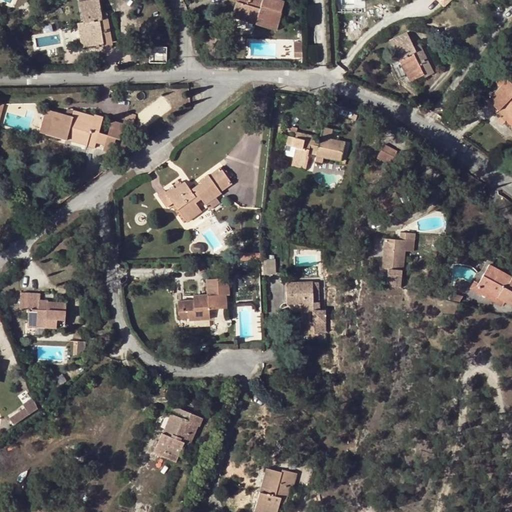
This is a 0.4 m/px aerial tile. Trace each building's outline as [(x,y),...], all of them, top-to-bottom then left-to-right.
[(102,44),(103,47),(112,45),(109,31),(106,31),(104,18),(101,18),(100,15),(97,0),(78,0),(82,23),(86,22),(90,41),(101,39),(102,44)] [(233,0),(233,1),(236,2),(241,3),(238,16),(256,21),(254,24),(275,31),(281,12),(265,8),(262,6),(263,3),(252,0),(233,0)] [(448,0),(444,4),(450,12),(462,2),(459,0),(448,0)] [(241,3),(236,2),(231,17),(254,24),(256,21),(238,16),(241,3)] [(106,31),(109,31),(107,14),(100,15),(101,18),(104,18),(106,31)] [(87,47),(102,44),(101,39),(90,41),(86,22),(82,23),(87,47)] [(388,41),(398,59),(402,58),(410,75),(420,71),(423,76),(424,78),(433,73),(426,60),(424,61),(418,49),(414,51),(412,47),(405,32),(388,41)] [(419,44),(412,47),(414,51),(418,49),(424,61),(426,60),(419,44)] [(402,58),(398,59),(408,82),(423,76),(420,71),(410,75),(402,58)] [(500,87),(487,100),(498,110),(500,108),(511,119),(511,85),(502,75),(495,82),(500,87)] [(498,110),(487,100),(484,103),(495,113),(498,110)] [(45,134),(66,140),(68,131),(72,132),(71,135),(88,140),(86,145),(86,146),(93,148),(95,142),(98,132),(102,118),(94,115),(93,117),(73,111),(72,117),(51,111),(45,134)] [(124,123),(112,120),(108,135),(116,137),(116,139),(120,140),(124,123)] [(332,130),(322,128),(320,138),(319,141),(311,140),(312,136),(296,133),(295,138),(286,137),(285,146),(295,148),(290,168),(305,171),(308,155),(308,152),(316,154),(316,155),(340,160),(343,142),(330,139),(332,130)] [(68,131),(66,140),(86,145),(88,140),(71,135),(72,132),(68,131)] [(98,132),(95,142),(114,147),(116,139),(116,137),(108,135),(98,132)] [(386,142),(384,157),(398,159),(400,144),(386,142)] [(200,183),(194,187),(213,199),(220,194),(219,192),(231,184),(228,180),(223,173),(220,168),(208,176),(207,174),(198,181),(200,183)] [(213,199),(194,187),(190,190),(184,182),(181,184),(174,189),(173,186),(158,197),(165,208),(172,203),(183,218),(198,208),(195,203),(201,199),(205,205),(213,199)] [(392,192),(382,200),(389,208),(398,199),(392,192)] [(201,212),(198,208),(183,218),(186,222),(201,212)] [(400,287),(399,280),(401,272),(403,272),(404,252),(405,241),(413,242),(414,234),(399,233),(399,240),(383,239),(381,260),(380,269),(387,270),(386,279),(385,283),(400,287)] [(413,242),(405,241),(404,252),(412,253),(413,242)] [(241,253),(241,261),(259,261),(260,260),(260,253),(241,253)] [(273,260),(265,260),(266,275),(274,274),(273,260)] [(511,278),(488,265),(477,284),(476,287),(504,302),(511,307),(511,306),(511,278)] [(228,295),(227,278),(206,280),(207,295),(196,296),(197,301),(192,301),(176,302),(177,313),(187,312),(188,319),(188,322),(208,321),(208,310),(225,309),(224,296),(228,295)] [(476,287),(477,284),(473,282),(469,289),(501,307),(504,302),(476,287)] [(286,306),(301,305),(305,305),(306,315),(301,315),(301,322),(305,323),(305,335),(325,334),(325,310),(318,310),(318,287),(317,284),(315,283),(285,284),(286,306)] [(47,306),(48,301),(48,300),(39,300),(40,294),(20,293),(19,309),(28,309),(27,320),(35,320),(35,327),(64,328),(66,303),(52,302),(52,305),(47,306)] [(82,342),(74,342),(73,354),(76,354),(77,346),(82,346),(82,342)] [(8,419),(12,425),(38,407),(32,398),(21,405),(24,408),(8,419)] [(161,433),(154,453),(176,462),(183,442),(190,445),(197,426),(193,424),(196,416),(172,406),(169,413),(175,416),(169,431),(172,432),(170,437),(161,433)] [(169,413),(161,433),(170,437),(172,432),(169,431),(175,416),(169,413)] [(199,426),(202,418),(196,416),(193,424),(197,426),(199,426)] [(265,468),(259,492),(265,493),(270,475),(279,478),(280,471),(265,468)] [(265,493),(259,492),(254,511),(256,511),(276,511),(279,503),(276,501),(277,497),(282,500),(286,486),(292,487),(295,473),(281,469),(280,471),(279,478),(270,475),(265,493)] [(298,489),(292,487),(286,486),(282,500),(277,497),(276,501),(279,503),(294,506),(298,489)]
